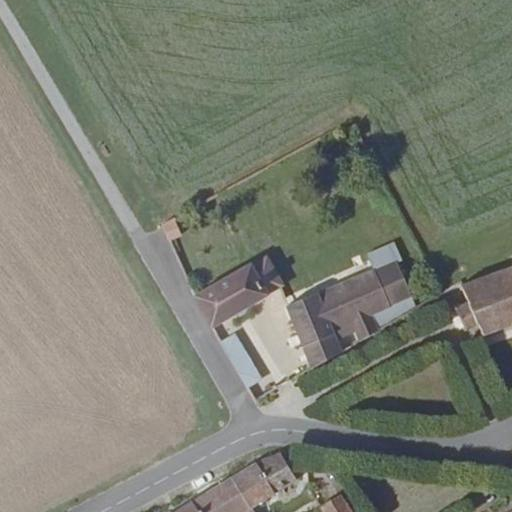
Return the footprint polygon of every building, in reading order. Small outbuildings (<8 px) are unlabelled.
[(190,227),(182,211),(169,219),(175,235),(190,227)] [(511,323),(511,264),(451,288),(458,303),(444,309),(456,332),(472,324),(479,339),(497,333),(496,328),(511,323)] [(288,303),(313,368),(344,349),(335,327),(354,319),(362,339),(382,327),(375,310),(393,302),(377,266),(321,291),(319,288),(288,303)] [(201,296),(216,325),(280,291),(269,269),(259,274),(255,268),(201,296)] [(226,346),(250,390),(269,381),(246,336),(226,346)] [(278,460),(228,486),(242,511),(245,511),(262,503),(292,485),(278,460)] [(242,511),(228,486),(182,511),(242,511)] [(350,511),(344,500),(325,511),(350,511)] [(267,511),(262,503),(245,511),(267,511)]
